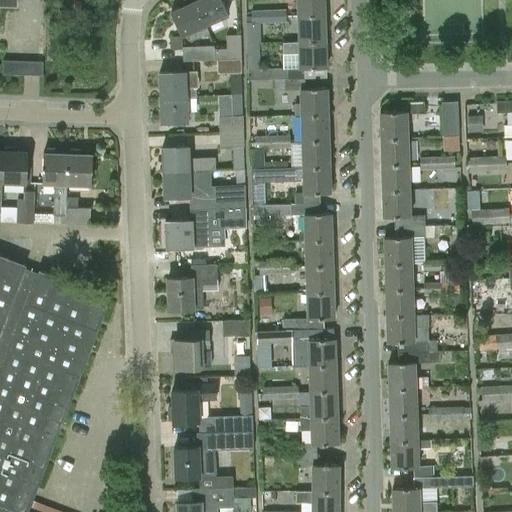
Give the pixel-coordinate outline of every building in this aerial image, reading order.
[(72,0),(72,13),(79,13),(80,0),(81,0),(80,0),(72,0)] [(181,35),(187,32),(190,39),(208,31),(205,24),(203,24),(193,0),(170,11),(181,35)] [(221,0),(193,0),(203,24),(205,24),(228,13),(221,0)] [(297,0),(298,14),(324,13),(323,0),(297,0)] [(250,10),(251,23),(269,22),(269,9),(250,10)] [(286,21),(285,9),(269,9),(269,22),(286,21)] [(324,13),(298,14),(299,40),(325,40),(324,13)] [(214,58),(216,58),(240,57),(240,34),(226,34),(226,48),(214,48),(214,58)] [(299,41),(282,42),(283,67),(284,78),(305,77),(304,67),(326,66),(325,40),(299,40),(299,41)] [(214,58),(214,46),(182,47),(182,60),(214,58)] [(216,58),(217,73),(230,72),(231,93),(241,93),(240,57),(216,58)] [(3,74),(22,75),(22,61),(4,60),(3,74)] [(248,68),(248,79),(274,78),(284,78),(283,67),(259,68),(248,68)] [(161,96),(186,95),(186,87),(197,87),(196,70),(160,71),(161,96)] [(301,114),(327,113),(326,86),(305,87),(305,77),(274,78),(274,90),(300,89),(300,102),(294,102),(294,114),(301,114)] [(232,115),(218,116),(219,131),(242,130),(241,93),(231,93),(232,115)] [(186,95),(161,96),(162,122),(187,121),(186,95)] [(443,136),(457,135),(459,135),(457,100),(441,101),(443,136)] [(497,111),(511,110),(511,124),(503,125),(504,136),(511,135),(511,100),(496,101),(497,111)] [(401,102),(401,111),(379,111),(380,137),(407,137),(406,111),(424,110),(423,102),(401,102)] [(302,140),(328,139),(327,113),(301,114),(302,140)] [(467,115),(468,131),(482,131),(482,114),(467,115)] [(219,146),(232,146),(233,168),(243,168),(242,130),(219,131),(219,146)] [(289,134),(272,135),(273,147),(290,147),(289,134)] [(272,135),(255,135),(255,141),(255,148),(262,148),(273,147),(272,135)] [(407,137),(380,137),(381,163),(408,162),(407,137)] [(328,139),(302,140),(302,166),(329,166),(328,139)] [(300,162),(300,140),(292,140),(292,162),(300,162)] [(162,146),(163,171),(210,169),(210,170),(215,170),(215,156),(189,157),(188,145),(162,146)] [(5,150),(3,150),(2,180),(26,181),(28,151),(14,150),(14,147),(5,147),(5,150)] [(66,197),(67,183),(68,152),(56,152),(56,149),(47,148),(46,151),(43,151),(42,182),(54,182),(53,223),(65,223),(66,197)] [(70,149),(70,152),(68,152),(67,183),(91,184),(93,153),(80,153),(80,150),(70,149)] [(455,168),(454,155),(437,156),(437,168),(455,168)] [(468,156),(468,171),(487,171),(486,155),(468,156)] [(506,170),(505,155),(486,155),(487,171),(506,170)] [(419,156),(420,169),(437,168),(437,156),(419,156)] [(408,162),(381,163),(382,189),(409,188),(408,162)] [(320,192),(330,192),(329,166),(302,166),(287,167),(287,166),(251,167),(251,184),(257,184),(257,181),(303,180),(303,192),(294,192),(294,203),(320,202),(320,192)] [(164,196),(189,195),(189,208),(245,205),(244,183),(243,168),(233,168),(233,169),(235,169),(236,184),(211,185),(210,170),(210,169),(163,171),(164,196)] [(394,226),(424,225),(425,225),(425,214),(410,214),(409,188),(382,189),(383,216),(393,216),(394,226)] [(17,197),(16,222),(33,222),(34,190),(23,190),(23,198),(17,197)] [(89,224),(90,207),(77,206),(78,197),(66,197),(65,223),(89,224)] [(289,203),(286,203),(286,214),(304,214),(305,239),(331,238),(331,212),(320,212),(320,202),(294,203),(289,203)] [(275,203),(252,204),(252,214),(253,214),(253,218),(270,218),(270,214),(286,214),(286,203),(278,203),(279,203),(275,203)] [(193,246),(193,228),(208,227),(208,220),(245,218),(245,205),(189,208),(190,218),(165,219),(166,247),(193,246)] [(509,222),(508,207),(489,208),(490,223),(509,222)] [(471,209),(471,224),(490,223),(489,208),(471,209)] [(384,263),(411,262),(411,236),(424,236),(424,225),(394,226),(394,236),(383,236),(384,263)] [(331,238),(305,239),(306,265),(332,265),(331,238)] [(469,245),(470,258),(481,257),(480,245),(469,245)] [(27,511),(25,511),(108,297),(79,286),(0,255),(0,511),(27,511)] [(258,261),(259,273),(276,273),(276,260),(258,261)] [(294,272),(293,260),(276,260),(276,273),(294,272)] [(411,262),(384,263),(385,289),(412,288),(411,262)] [(203,307),(202,283),(206,283),(206,288),(222,288),(222,278),(217,279),(216,263),(190,264),(191,276),(167,276),(168,308),(203,307)] [(307,292),(333,291),(332,265),(306,265),(307,292)] [(459,292),(458,280),(441,281),(442,293),(459,292)] [(423,282),(424,294),(442,293),(441,281),(423,282)] [(412,288),(385,289),(386,315),(413,314),(412,288)] [(333,291),(307,292),(308,318),(282,319),(282,329),(323,328),(323,318),(334,318),(333,291)] [(269,312),(269,297),(259,297),(260,313),(269,312)] [(413,314),(386,315),(387,341),(397,341),(397,351),(437,350),(436,339),(414,340),(414,326),(428,325),(428,314),(413,314)] [(248,319),(223,319),(223,335),(249,335),(248,319)] [(309,365),(335,364),(335,338),(323,338),(323,328),(282,329),(283,330),(256,330),(256,342),(292,341),(293,365),(309,364),(309,365)] [(170,352),(174,352),(175,366),(211,365),(210,349),(201,349),(200,344),(209,343),(209,329),(184,330),(185,338),(169,339),(170,352)] [(511,347),(511,333),(496,334),(496,348),(511,347)] [(478,335),(479,349),(496,348),(496,334),(478,335)] [(415,376),(414,362),(440,361),(440,350),(437,350),(397,351),(398,362),(388,362),(388,388),(415,388),(428,387),(427,376),(415,376)] [(272,367),(272,353),(257,354),(257,368),(272,367)] [(335,364),(309,365),(310,391),(336,390),(335,364)] [(173,422),(198,421),(197,400),(216,399),(216,382),(207,382),(207,376),(200,377),(200,382),(192,383),(192,381),(180,381),(181,389),(172,389),(172,410),(168,410),(169,419),(173,418),(173,422)] [(511,383),(500,385),(500,400),(511,398),(511,383)] [(299,397),(298,385),(280,386),(280,398),(299,397)] [(481,386),(482,401),(500,400),(500,385),(481,386)] [(263,387),(263,399),(280,398),(280,386),(263,387)] [(389,414),(416,413),(415,388),(388,388),(389,414)] [(336,390),(310,391),(310,405),(300,406),(300,417),(337,417),(336,390)] [(238,392),(239,414),(252,414),(252,392),(238,392)] [(427,407),(428,419),(445,418),(445,406),(427,407)] [(470,417),(470,406),(463,406),(445,406),(445,418),(463,418),(463,417),(470,417)] [(416,413),(389,414),(390,440),(428,439),(427,429),(417,429),(416,413)] [(199,431),(253,429),(252,414),(239,414),(207,416),(207,418),(198,418),(199,431)] [(337,417),(300,417),(301,429),(311,429),(311,444),(296,444),(296,454),(316,454),(316,443),(338,443),(337,417)] [(175,477),(215,475),(214,449),(253,448),(253,429),(199,431),(199,432),(196,432),(197,445),(174,446),(175,477)] [(418,466),(417,448),(431,447),(430,439),(428,439),(390,440),(391,467),(413,466),(413,476),(433,475),(433,465),(418,466)] [(312,490),(338,491),(338,464),(316,464),(316,454),(296,454),(296,464),(312,464),(312,490)] [(511,454),(480,457),(481,466),(511,463),(511,454)] [(419,501),(419,486),(473,484),(473,474),(433,476),(433,475),(413,476),(414,486),(392,487),(392,511),(436,511),(436,501),(419,501)] [(200,511),(201,507),(233,507),(233,495),(248,495),(247,486),(191,488),(192,501),(176,501),(176,511),(200,511)] [(311,511),(338,511),(338,491),(312,490),(296,490),(296,501),(312,501),(311,511)]
